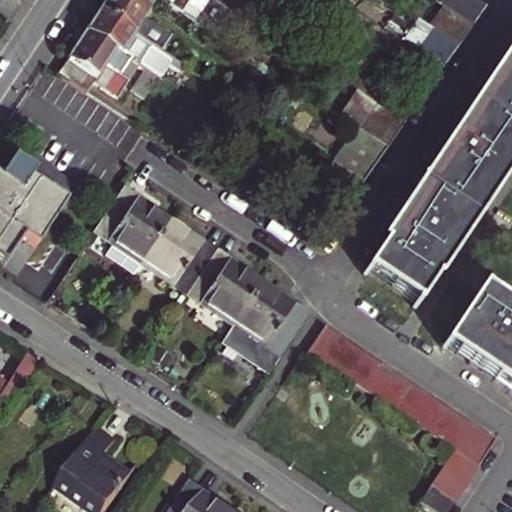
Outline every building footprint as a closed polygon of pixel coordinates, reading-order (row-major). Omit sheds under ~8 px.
[(144,17),(155,0),(106,0),(98,13),(159,53),(170,35),(144,17)] [(157,0),(178,14),(187,0),(157,0)] [(453,46),(467,27),(437,6),(424,26),(453,46)] [(98,13),(85,33),(136,67),(158,81),(165,72),(175,78),(183,68),(159,53),(98,13)] [(136,67),(85,33),(56,76),(86,95),(94,82),(117,96),(123,87),(145,101),(158,81),(136,67)] [(389,120),(400,127),(442,69),(430,60),(414,49),(404,64),(419,75),(389,120)] [(438,49),(430,60),(442,69),(450,58),(438,49)] [(444,155),(368,270),(418,303),(446,261),(498,184),(511,162),(511,53),(506,62),(503,60),(494,73),(497,75),(453,142),(449,140),(440,153),(444,155)] [(389,120),(369,107),(353,130),(383,150),(400,127),(389,120)] [(353,129),(330,163),(363,185),(386,152),(383,150),(353,130),(353,129)] [(25,238),(39,247),(68,203),(82,213),(93,196),(32,156),(25,167),(14,160),(2,179),(0,178),(0,262),(6,266),(25,238)] [(121,192),(94,232),(86,245),(133,276),(141,264),(168,223),(121,192)] [(168,223),(141,264),(187,294),(214,254),(168,223)] [(260,285),(214,254),(187,294),(233,325),(260,285)] [(260,285),(233,325),(222,341),(269,373),(307,317),(260,285)] [(511,312),(507,309),(504,313),(477,295),(443,345),(466,360),(511,390),(511,312)] [(338,336),(326,328),(309,353),(321,362),(338,336)] [(333,370),(351,345),(338,336),(321,362),(333,370)] [(343,377),(361,351),(351,345),(333,370),(343,377)] [(0,346),(0,412),(34,364),(23,357),(22,359),(0,346)] [(373,360),(361,351),(343,377),(356,386),(373,360)] [(387,369),(373,360),(356,386),(369,394),(387,369)] [(381,402),(398,377),(387,369),(369,394),(381,402)] [(393,410),(410,385),(398,377),(381,402),(393,410)] [(405,418),(422,392),(410,385),(393,410),(405,418)] [(435,401),(422,392),(405,418),(418,427),(435,401)] [(447,409),(435,401),(418,427),(429,434),(447,409)] [(459,417),(447,409),(429,434),(442,443),(459,417)] [(454,452),(472,426),(459,417),(442,443),(454,452)] [(483,433),(472,426),(454,452),(466,459),(483,433)] [(55,489),(88,511),(106,511),(129,479),(101,461),(113,443),(95,430),(55,489)] [(496,442),(483,433),(466,459),(478,468),(496,442)] [(454,452),(447,463),(470,479),(478,468),(466,459),(454,452)] [(447,463),(440,474),(463,490),(470,479),(447,463)] [(463,490),(440,474),(431,487),(454,503),(463,490)] [(228,511),(189,486),(172,511),(228,511)] [(448,511),(454,503),(431,487),(420,503),(432,511),(448,511)]
